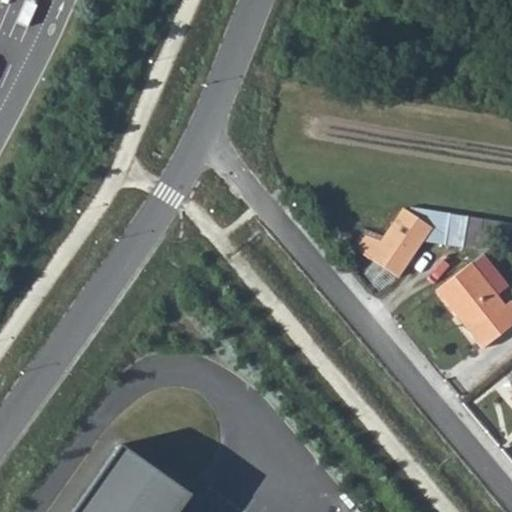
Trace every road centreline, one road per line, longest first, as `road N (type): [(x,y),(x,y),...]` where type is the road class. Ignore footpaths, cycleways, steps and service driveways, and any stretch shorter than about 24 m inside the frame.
road 1 (residential): [(203,139),(511,503)]
road 2 (unclassified): [(0,439),(203,139)]
road 3 (tertiary): [(257,0),(203,139)]
